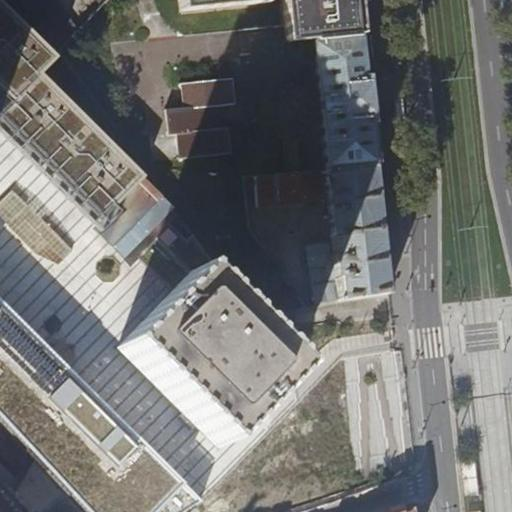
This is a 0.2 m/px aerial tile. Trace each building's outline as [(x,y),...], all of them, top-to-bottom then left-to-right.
[(18,0),(57,51),(78,31),(55,0),(97,0),(102,7),(108,0),(18,0)] [(178,0),(180,12),(269,3),(268,0),(280,0),(285,48),(310,45),(359,38),(356,8),(355,0),(178,0)] [(131,253),(169,291),(189,271),(242,322),(250,313),(180,217),(140,178),(139,179),(83,124),(49,90),(35,77),(51,61),(0,9),(0,92),(10,102),(0,112),(0,125),(44,170),(96,221),(97,219),(131,253)] [(359,38),(310,45),(324,172),(373,168),(365,95),(359,38)] [(175,136),(177,161),(228,155),(226,129),(216,130),(214,108),(233,106),(230,80),(179,85),(181,109),(162,111),(165,137),(175,136)] [(131,253),(97,219),(96,221),(44,170),(0,125),(0,112),(10,102),(0,92),(0,308),(197,503),(221,479),(268,431),(269,430),(261,423),(252,414),(232,433),(216,450),(135,369),(113,348),(169,291),(131,253)] [(149,163),(146,137),(122,140),(143,168),(149,163)] [(284,141),(287,176),(301,175),(298,145),(294,140),(284,141)] [(373,168),(324,172),(301,175),(287,176),(242,180),(244,211),(312,204),(320,196),(327,199),(332,240),(306,243),(315,306),(387,295),(382,250),(376,198),(373,168)] [(252,414),(293,371),(242,322),(189,271),(169,291),(113,348),(135,369),(216,450),(232,433),(252,414)] [(0,308),(0,422),(82,511),(183,511),(197,503),(0,308)] [(479,500),(475,461),(458,463),(462,502),(479,500)]
